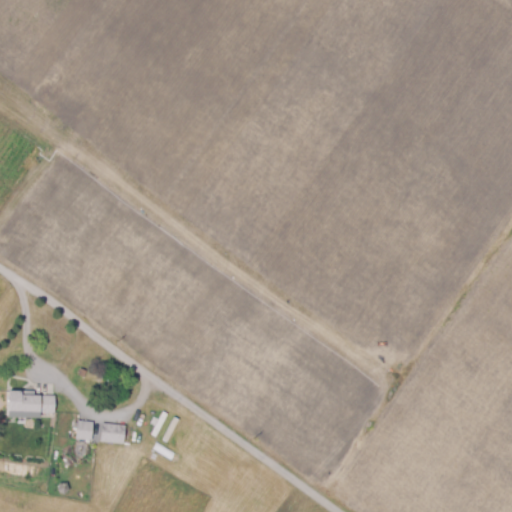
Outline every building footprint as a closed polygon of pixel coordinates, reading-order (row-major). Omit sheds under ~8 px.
[(85,377),(78,374),(81,368),(88,371),(85,377)] [(10,419),(8,390),(35,389),(35,396),(55,395),(56,414),(41,414),(41,418),(10,419)] [(92,440),(77,439),(78,420),(94,421),(92,440)] [(124,443),(103,442),(104,423),(124,424),(124,443)] [(44,484),(37,483),(38,476),(45,477),(44,484)]
